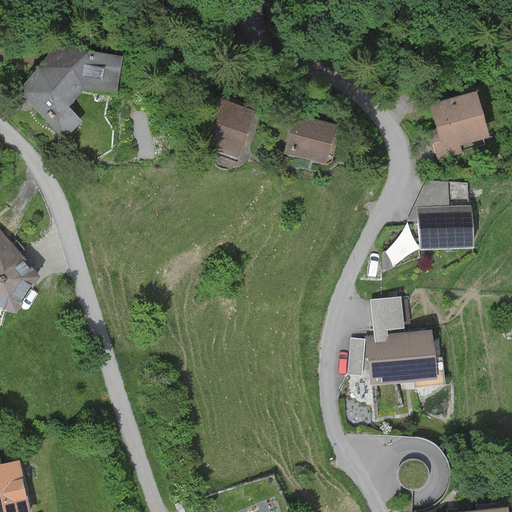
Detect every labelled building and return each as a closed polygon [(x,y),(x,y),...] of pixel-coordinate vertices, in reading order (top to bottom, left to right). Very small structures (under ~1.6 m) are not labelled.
[(121,55),(54,47),(19,92),(62,140),(82,122),(69,107),(81,90),(115,95),(121,55)] [(475,91),(428,106),(435,129),(428,131),(438,160),(461,153),(459,146),(489,137),(475,91)] [(254,110),(215,97),(199,145),(238,158),(254,110)] [(335,123),(292,114),(283,153),(325,163),(335,123)] [(471,206),(417,207),(418,249),(472,248),(471,206)] [(38,278),(0,229),(0,309),(14,314),(38,278)] [(404,329),(401,297),(369,300),(373,337),(387,336),(387,330),(404,329)] [(367,338),(372,384),(437,378),(432,331),(387,336),(373,337),(367,338)] [(364,340),(350,338),(347,375),(361,376),(364,340)] [(29,511),(17,460),(0,463),(0,511),(29,511)]
